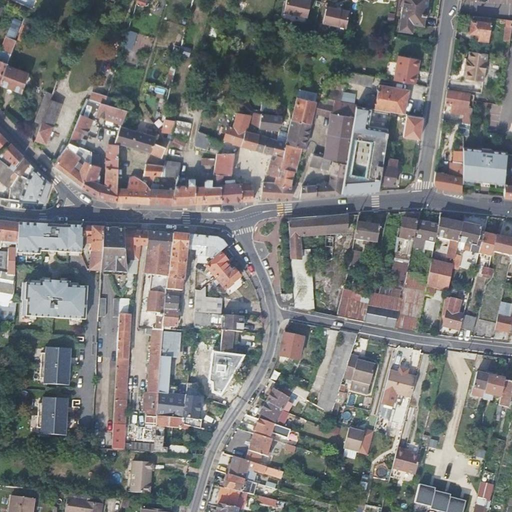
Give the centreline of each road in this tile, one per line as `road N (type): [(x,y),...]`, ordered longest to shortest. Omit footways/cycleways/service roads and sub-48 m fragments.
road 1 (residential): [(511,351),(276,315)]
road 2 (residential): [(276,315),(268,358),(218,444),(194,511)]
road 3 (residential): [(450,0),(421,201)]
road 4 (secondary): [(421,201),(234,220)]
road 5 (unknown): [(135,218),(131,381)]
